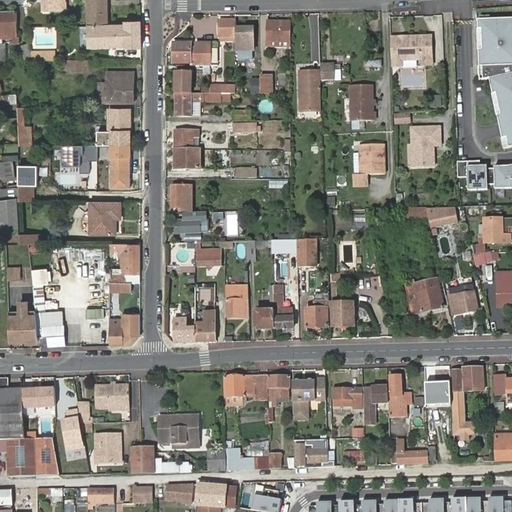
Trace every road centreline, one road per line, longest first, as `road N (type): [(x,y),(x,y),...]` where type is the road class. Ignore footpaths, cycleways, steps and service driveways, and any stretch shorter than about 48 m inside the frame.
road 1 (track): [(0,484),(511,469)]
road 2 (residential): [(154,361),(511,347)]
road 3 (residential): [(151,4),(154,361)]
road 4 (residential): [(294,511),(316,494),(511,492)]
road 5 (residential): [(370,0),(151,4)]
road 6 (residential): [(0,364),(154,361)]
